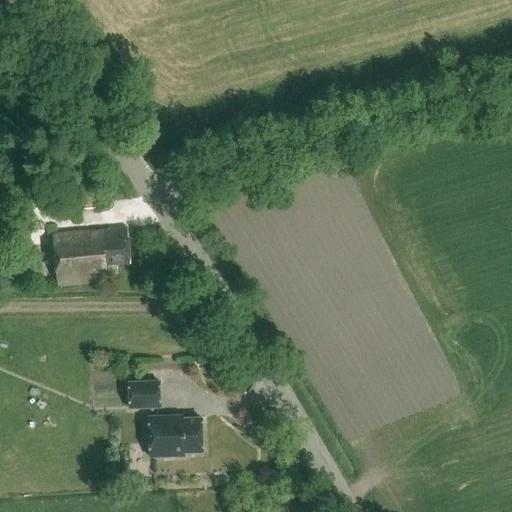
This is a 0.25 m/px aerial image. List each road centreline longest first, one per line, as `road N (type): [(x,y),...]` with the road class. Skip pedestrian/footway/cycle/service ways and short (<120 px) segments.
road 1 (unclassified): [(347,511),(151,189),(12,0)]
road 2 (track): [(151,189),(511,81)]
road 3 (track): [(222,301),(0,309)]
